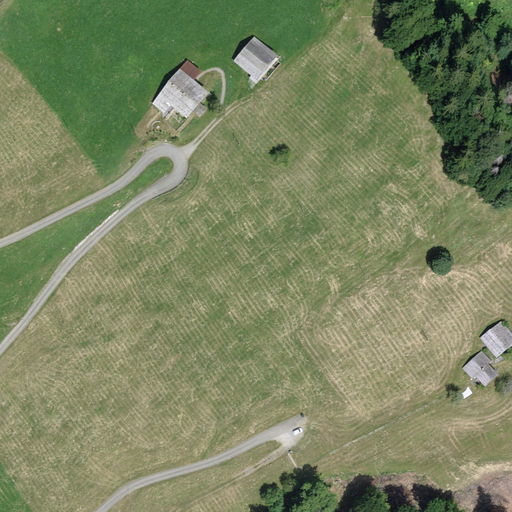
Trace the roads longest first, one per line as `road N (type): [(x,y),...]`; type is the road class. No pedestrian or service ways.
road 1 (track): [(0,243),(114,187),(153,153),(180,160),(174,178),(73,258),(0,350)]
road 2 (track): [(100,511),(136,484),(225,456),(300,418)]
road 3 (track): [(175,511),(289,447),(287,425)]
